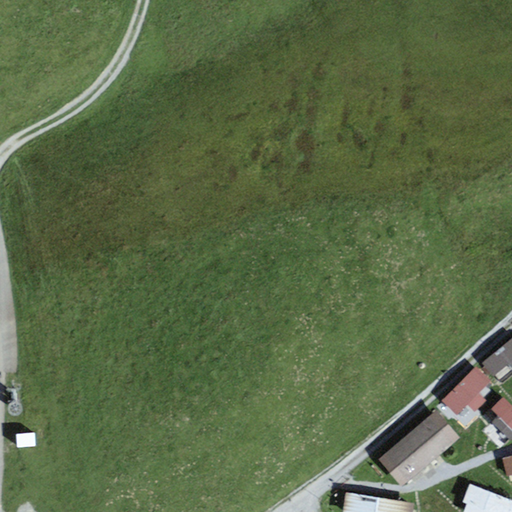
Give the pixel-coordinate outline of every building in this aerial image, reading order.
[(483,363),(494,376),(508,363),(511,367),(511,340),(510,338),(483,363)] [(442,400),(461,418),(496,382),(476,364),(442,400)] [(511,427),(511,403),(504,395),(491,408),(511,427)] [(433,460),(454,441),(434,419),(385,463),(402,482),(430,457),(433,460)] [(511,511),(511,497),(472,483),(462,510),(467,511),(511,511)] [(412,511),(415,504),(349,490),(344,511),(412,511)]
